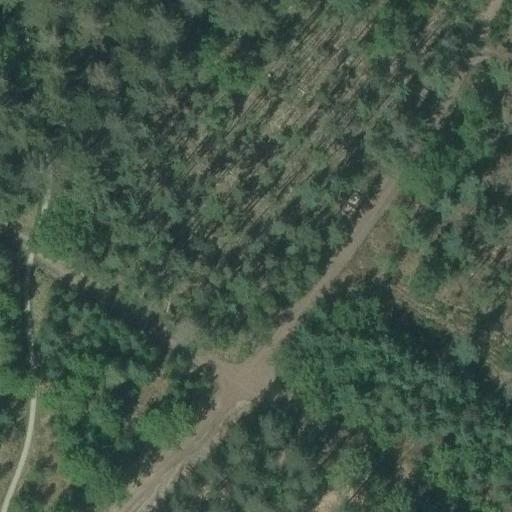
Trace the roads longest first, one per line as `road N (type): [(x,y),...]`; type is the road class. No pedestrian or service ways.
road 1 (track): [(432,511),(248,385),(386,181),(488,0)]
road 2 (track): [(0,235),(248,385)]
road 3 (track): [(110,511),(248,385)]
